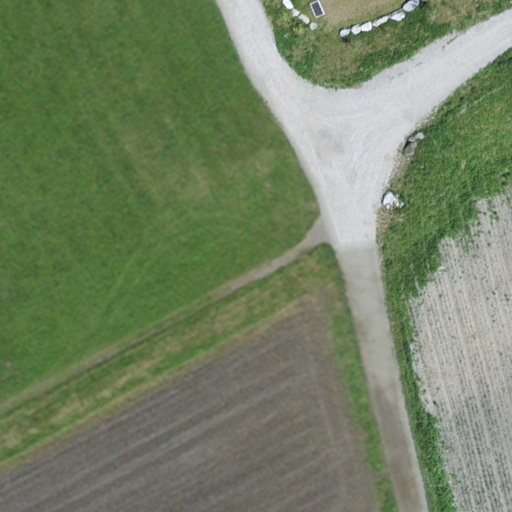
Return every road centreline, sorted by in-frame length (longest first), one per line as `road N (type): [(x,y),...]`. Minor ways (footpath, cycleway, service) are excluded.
road 1 (track): [(421,511),(339,151),(279,79),(245,0)]
road 2 (track): [(349,217),(0,416)]
road 3 (track): [(339,151),(511,24)]
